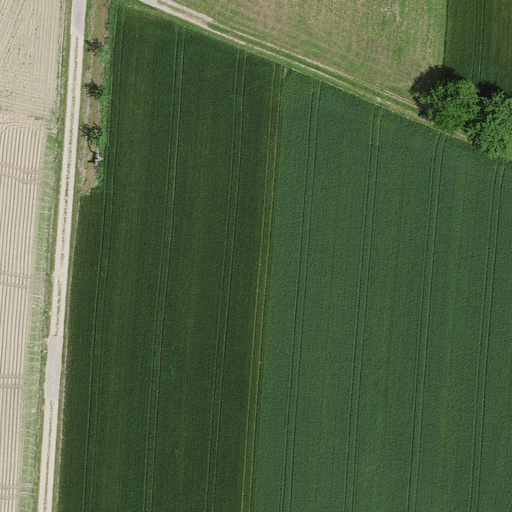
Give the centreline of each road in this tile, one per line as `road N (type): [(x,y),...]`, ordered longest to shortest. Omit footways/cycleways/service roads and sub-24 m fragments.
road 1 (track): [(44,511),(80,0)]
road 2 (track): [(155,0),(511,148)]
